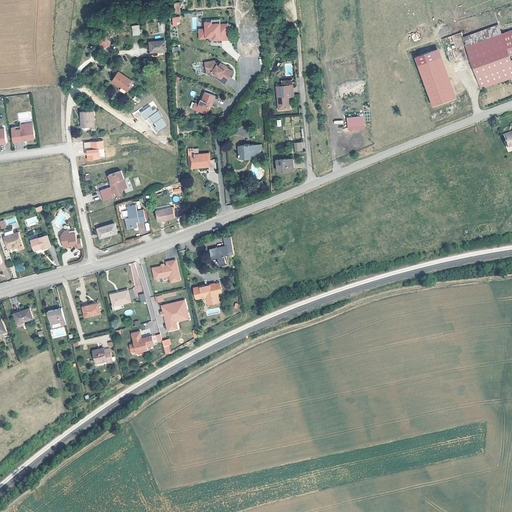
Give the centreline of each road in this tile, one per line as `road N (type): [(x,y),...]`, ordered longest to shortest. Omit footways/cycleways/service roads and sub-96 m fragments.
road 1 (tertiary): [(511,104),(92,266)]
road 2 (track): [(511,276),(388,293),(277,331),(128,416)]
road 3 (track): [(293,0),(312,184)]
road 4 (track): [(5,511),(128,416)]
road 5 (track): [(34,282),(68,411)]
